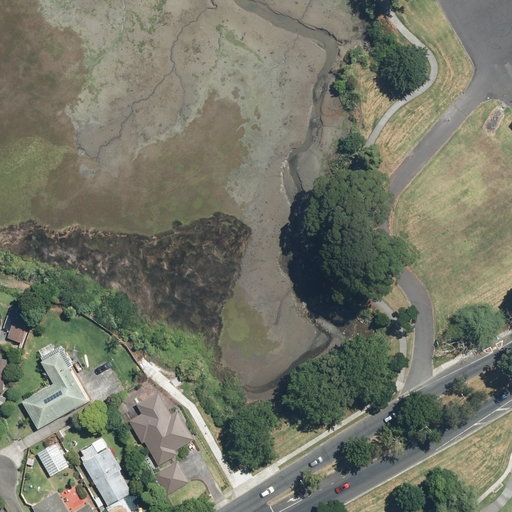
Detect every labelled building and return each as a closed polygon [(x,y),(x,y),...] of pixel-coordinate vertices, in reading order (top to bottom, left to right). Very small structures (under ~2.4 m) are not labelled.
[(0,391),(4,392),(8,358),(0,357),(0,350),(1,341),(0,340),(0,391)] [(57,382),(24,401),(40,429),(94,399),(64,346),(58,349),(54,342),(39,351),(57,382)] [(142,414),(131,421),(144,443),(146,441),(161,466),(179,455),(177,451),(197,439),(180,410),(173,413),(164,398),(141,412),(142,414)] [(104,436),(77,451),(109,507),(136,492),(104,436)] [(56,442),(39,454),(53,476),(71,465),(56,442)] [(178,460),(157,474),(172,495),(193,481),(178,460)] [(61,490),(34,505),(37,511),(94,511),(89,503),(73,511),(61,490)]
